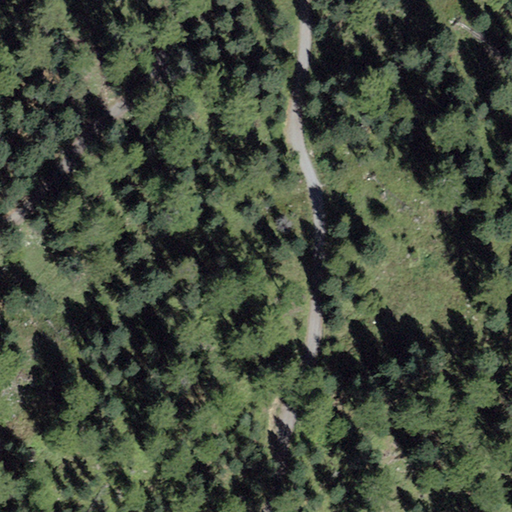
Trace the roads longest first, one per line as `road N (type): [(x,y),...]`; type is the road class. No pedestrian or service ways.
road 1 (track): [(271,511),(314,354),(319,237),(296,138),(300,0)]
road 2 (track): [(198,0),(160,66),(0,226)]
